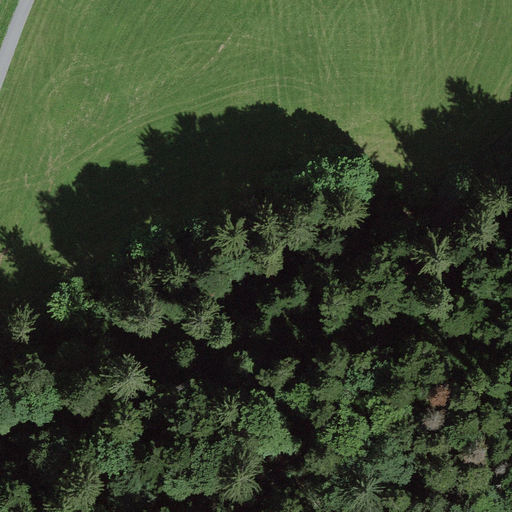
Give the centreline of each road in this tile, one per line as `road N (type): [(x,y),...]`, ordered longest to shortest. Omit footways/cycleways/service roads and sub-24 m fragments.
road 1 (track): [(428,263),(343,400),(249,511)]
road 2 (track): [(511,147),(459,204),(428,263)]
